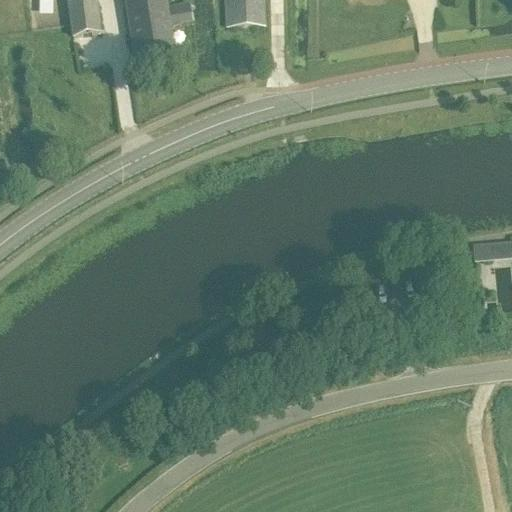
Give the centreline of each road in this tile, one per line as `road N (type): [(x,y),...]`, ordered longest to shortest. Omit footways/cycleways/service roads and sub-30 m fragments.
road 1 (secondary): [(0,250),(69,197),(241,115),(511,64)]
road 2 (tertiary): [(135,511),(180,472),(262,427),(418,383),(511,371)]
